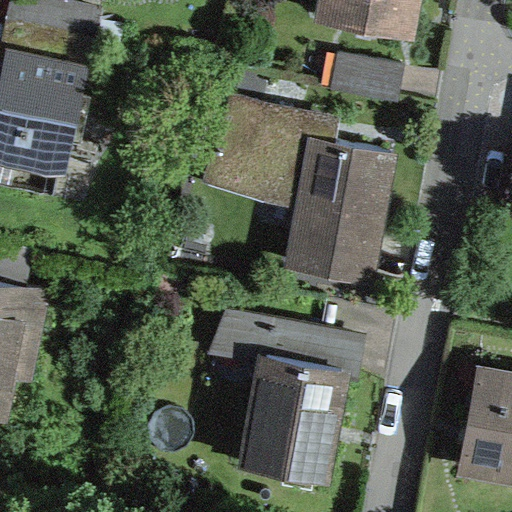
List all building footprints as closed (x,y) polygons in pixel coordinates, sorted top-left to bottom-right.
[(12,0),(9,15),(63,26),(68,0),(12,0)] [(413,0),(321,0),(320,9),(359,16),(359,19),(373,22),(374,19),(409,26),(412,10),(413,0)] [(69,27),(63,26),(9,15),(2,48),(7,49),(0,81),(0,144),(65,157),(85,62),(62,57),(69,27)] [(339,48),(333,80),(396,92),(403,60),(339,48)] [(378,220),(392,147),(323,134),(327,114),(264,102),(231,92),(207,168),(271,189),(274,183),(304,188),(291,257),(369,271),(378,220)] [(34,327),(43,282),(21,277),(27,247),(0,241),(0,410),(18,324),(34,327)] [(341,364),(356,366),(362,331),(228,306),(213,343),(266,353),(247,455),(322,469),(328,435),(331,423),(336,423),(340,401),(335,399),(341,364)] [(511,368),(478,363),(465,437),(461,458),(511,467),(511,368)]
